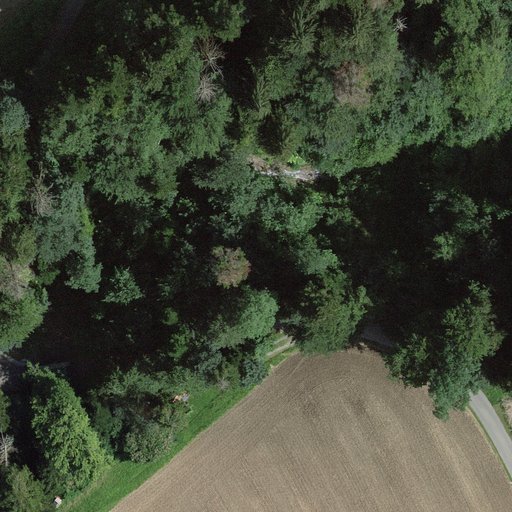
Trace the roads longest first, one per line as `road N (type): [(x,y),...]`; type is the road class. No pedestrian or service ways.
road 1 (unclassified): [(511,459),(486,405),(406,342),(327,323),(260,319),(54,376),(0,366)]
road 2 (unclassified): [(0,215),(50,97),(71,0)]
